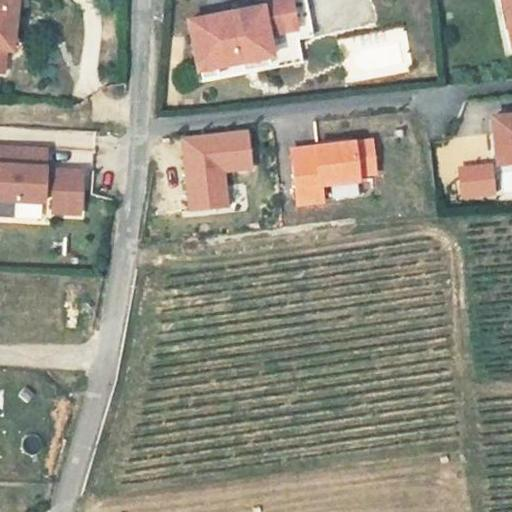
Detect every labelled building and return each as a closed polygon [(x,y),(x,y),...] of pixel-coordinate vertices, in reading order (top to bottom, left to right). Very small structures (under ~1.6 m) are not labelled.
[(214,77),(315,57),(311,34),(309,25),(324,22),(319,0),(273,0),(274,3),(202,18),(214,77)] [(324,22),(309,25),(311,34),(326,32),(324,22)] [(511,115),(501,117),(507,164),(511,163),(511,115)] [(38,167),(41,118),(18,117),(15,165),(38,167)] [(253,171),(247,130),(180,138),(188,212),(230,208),(225,173),(253,171)] [(373,137),(290,147),(296,207),(325,204),(323,188),(359,185),(358,177),(377,175),(373,137)]
